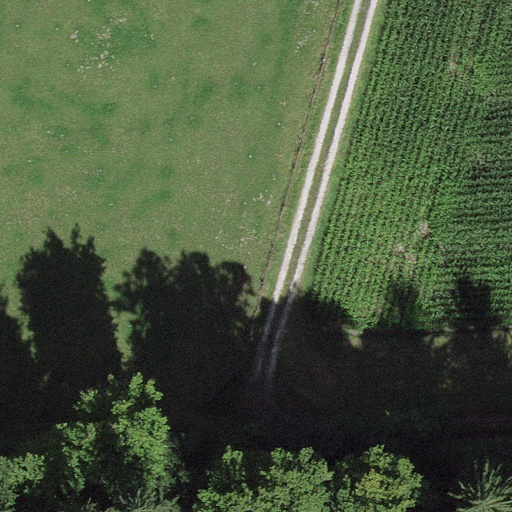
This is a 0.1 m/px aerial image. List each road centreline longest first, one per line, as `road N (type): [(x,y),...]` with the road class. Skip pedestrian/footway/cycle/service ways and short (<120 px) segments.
road 1 (track): [(363,0),(237,451)]
road 2 (track): [(511,455),(237,451)]
road 3 (track): [(237,451),(0,459)]
